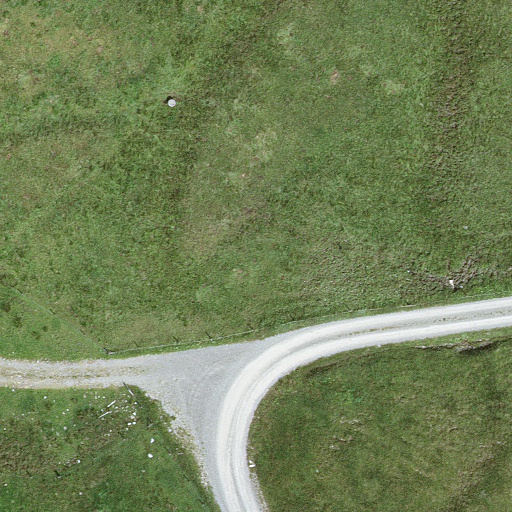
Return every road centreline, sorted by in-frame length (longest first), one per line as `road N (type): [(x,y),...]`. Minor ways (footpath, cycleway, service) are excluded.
road 1 (track): [(511,316),(288,352),(232,406),(231,463),(243,511)]
road 2 (track): [(232,406),(0,371)]
